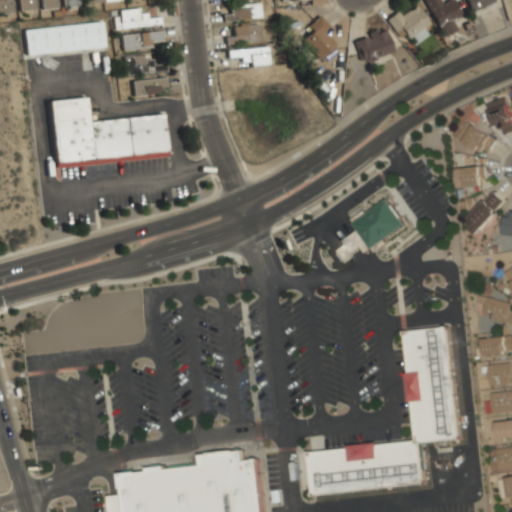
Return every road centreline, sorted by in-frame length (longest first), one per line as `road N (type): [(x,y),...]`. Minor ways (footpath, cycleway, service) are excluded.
road 1 (residential): [(48,360),(150,348),(150,297),(449,266)]
road 2 (residential): [(0,504),(133,449),(235,432),(390,423)]
road 3 (tertiary): [(511,42),(434,76),(238,200)]
road 4 (tertiary): [(248,222),(324,181),(413,117),(511,69)]
road 5 (residential): [(248,222),(267,272),(292,511)]
road 6 (tertiary): [(0,294),(248,222)]
road 7 (tertiary): [(238,200),(0,269)]
road 8 (residential): [(248,222),(202,102),(192,0)]
road 9 (residential): [(402,163),(322,221),(309,279)]
road 10 (residential): [(375,271),(390,423)]
road 11 (residential): [(402,163),(441,224),(395,266)]
road 12 (residential): [(381,324),(456,316),(449,266)]
